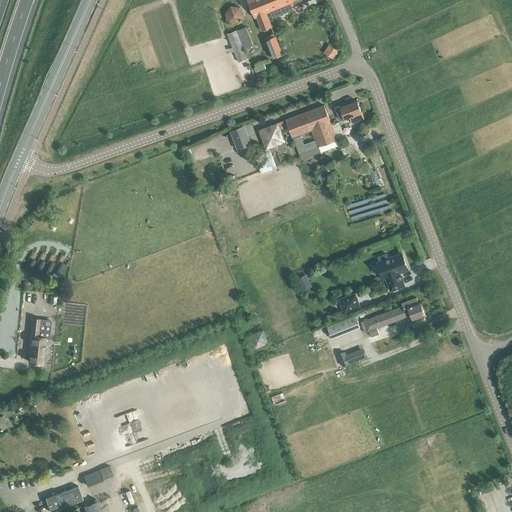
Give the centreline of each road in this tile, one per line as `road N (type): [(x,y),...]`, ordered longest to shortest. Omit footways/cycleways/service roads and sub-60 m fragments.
road 1 (unclassified): [(19,159),(64,168),(359,63)]
road 2 (unclassified): [(479,358),(359,63)]
road 3 (tertiary): [(19,159),(90,0)]
